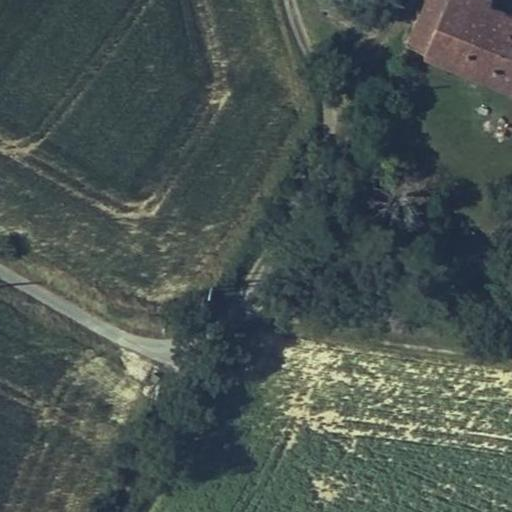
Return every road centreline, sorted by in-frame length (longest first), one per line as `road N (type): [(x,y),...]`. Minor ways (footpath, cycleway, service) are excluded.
road 1 (track): [(231,294),(511,361)]
road 2 (unclassified): [(0,283),(188,352)]
road 3 (track): [(231,294),(328,120)]
